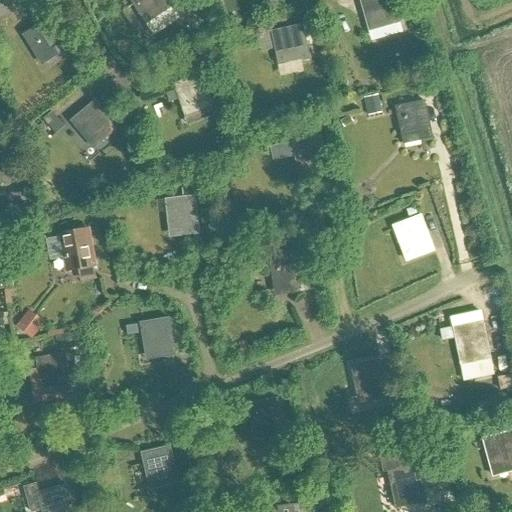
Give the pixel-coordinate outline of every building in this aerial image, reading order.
[(128,0),(145,26),(172,9),(166,0),(128,0)] [(369,33),(398,26),(391,0),(367,0),(361,2),(369,33)] [(43,68),(67,52),(49,22),(24,38),(43,68)] [(279,68),(307,61),(300,29),(272,35),(279,68)] [(203,34),(193,41),(200,52),(210,44),(203,34)] [(186,120),(215,110),(205,78),(175,87),(186,120)] [(170,104),(180,101),(176,90),(166,93),(170,104)] [(379,96),(364,99),(368,117),(383,114),(379,96)] [(95,152),(117,132),(94,105),(71,125),(95,152)] [(405,147),(432,140),(425,105),(397,112),(405,147)] [(57,136),(66,128),(52,112),(43,120),(57,136)] [(236,143),(239,151),(249,147),(246,140),(236,143)] [(302,182),(329,175),(321,140),(293,146),(302,182)] [(0,185),(12,185),(9,155),(0,156),(0,185)] [(182,190),(184,200),(165,203),(171,240),(200,236),(194,188),(182,190)] [(6,202),(8,222),(37,219),(35,199),(6,202)] [(408,264),(434,254),(421,220),(395,230),(408,264)] [(68,276),(96,270),(89,234),(61,239),(68,276)] [(295,252),(308,250),(307,242),(294,243),(295,252)] [(277,299),(305,294),(298,258),(271,262),(277,299)] [(30,311),(17,328),(33,340),(46,323),(30,311)] [(149,364),(175,359),(169,322),(142,326),(149,364)] [(139,335),(138,325),(126,327),(128,337),(139,335)] [(456,330),(441,334),(442,342),(455,339),(457,339),(458,342),(461,360),(476,357),(478,365),(481,364),(490,362),(489,356),(483,325),(456,330)] [(43,400),(70,395),(64,360),(37,364),(43,400)] [(361,407),(388,401),(380,364),(353,370),(361,407)] [(511,375),(499,378),(499,381),(501,391),(503,391),(511,389),(511,380),(511,379),(511,375)] [(233,420),(251,417),(256,443),(282,439),(277,403),(231,410),(233,420)] [(493,477),(511,472),(511,434),(511,433),(483,440),(493,477)] [(449,453),(457,459),(465,448),(456,443),(449,453)] [(412,450),(380,458),(383,473),(388,472),(397,510),(424,504),(415,465),(412,450)] [(151,493),(178,487),(170,451),(143,457),(151,493)] [(72,511),(65,490),(38,498),(42,511),(72,511)] [(42,511),(38,498),(36,491),(24,495),(29,511),(42,511)] [(201,493),(188,496),(191,511),(198,511),(205,510),(201,493)]
